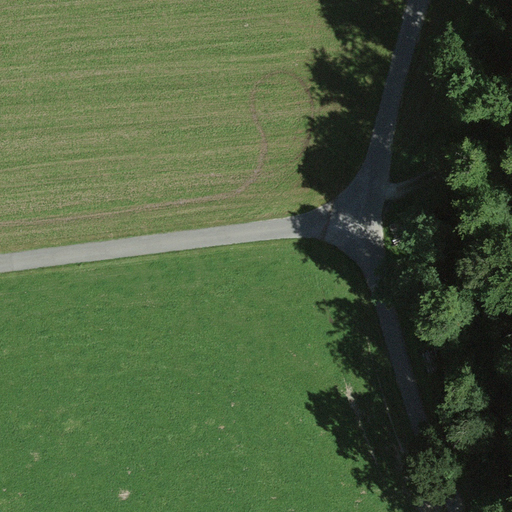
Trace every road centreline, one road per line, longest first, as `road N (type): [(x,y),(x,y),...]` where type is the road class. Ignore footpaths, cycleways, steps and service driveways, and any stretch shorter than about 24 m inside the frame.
road 1 (residential): [(363,224),(0,262)]
road 2 (residential): [(461,511),(428,447),(363,224)]
road 3 (residential): [(363,224),(418,0)]
road 4 (track): [(367,192),(447,160),(511,54)]
